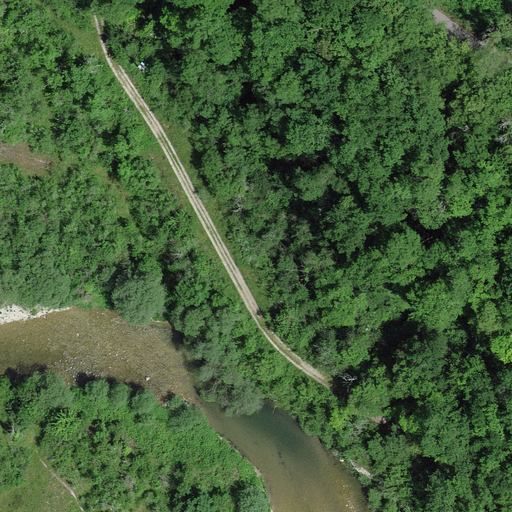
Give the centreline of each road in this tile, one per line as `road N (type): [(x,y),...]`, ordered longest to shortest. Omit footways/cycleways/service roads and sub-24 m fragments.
road 1 (track): [(95,0),(111,54),(268,330),(330,386),(435,455),(497,511)]
road 2 (unclassified): [(511,79),(401,0)]
